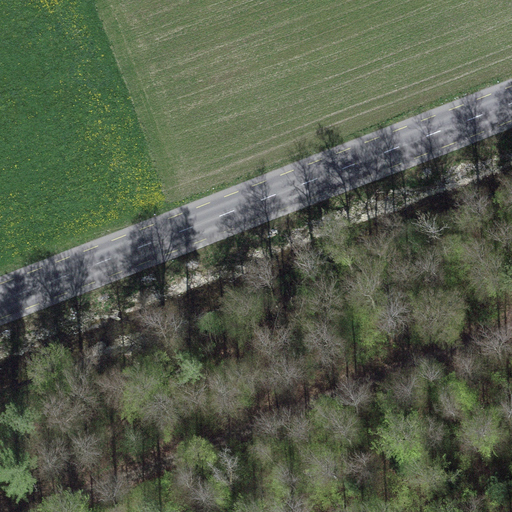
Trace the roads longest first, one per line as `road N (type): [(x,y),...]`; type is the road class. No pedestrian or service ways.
road 1 (primary): [(511,102),(0,301)]
road 2 (track): [(20,511),(511,336)]
